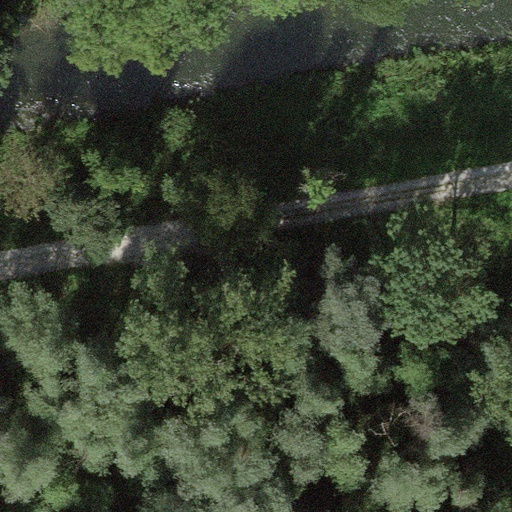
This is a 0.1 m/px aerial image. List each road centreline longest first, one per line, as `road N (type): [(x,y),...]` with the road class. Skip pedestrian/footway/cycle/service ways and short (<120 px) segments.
road 1 (track): [(511,178),(0,269)]
road 2 (track): [(511,370),(492,341),(427,306),(338,279),(147,243)]
